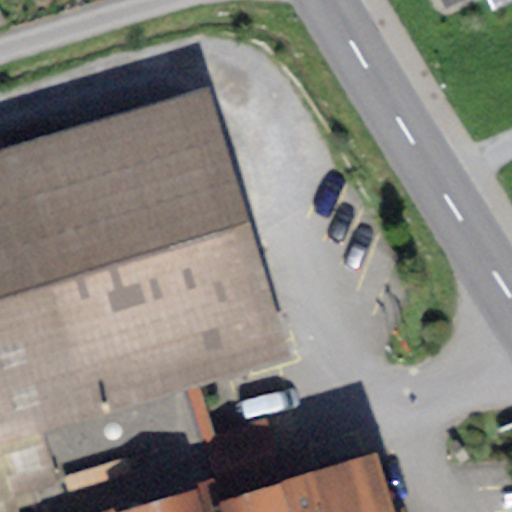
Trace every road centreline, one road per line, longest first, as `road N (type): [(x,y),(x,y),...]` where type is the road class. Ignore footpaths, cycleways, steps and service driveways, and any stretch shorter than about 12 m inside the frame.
road 1 (unknown): [(0,115),(165,81),(214,83),(241,102),(271,148),(328,325),(369,381),(403,396),(443,390),(511,355)]
road 2 (secondary): [(324,0),(511,299)]
